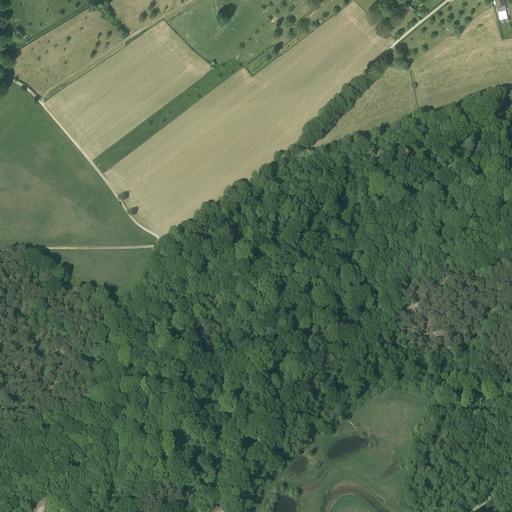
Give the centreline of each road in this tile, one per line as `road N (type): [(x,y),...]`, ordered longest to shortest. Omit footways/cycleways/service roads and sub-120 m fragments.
road 1 (unclassified): [(447,0),(282,161),(174,240)]
road 2 (track): [(511,403),(385,378),(299,435),(237,459)]
road 3 (track): [(174,240),(137,225),(46,108),(2,77)]
road 4 (track): [(282,161),(511,89)]
road 5 (track): [(191,0),(46,92),(43,105)]
road 6 (track): [(174,240),(0,252)]
